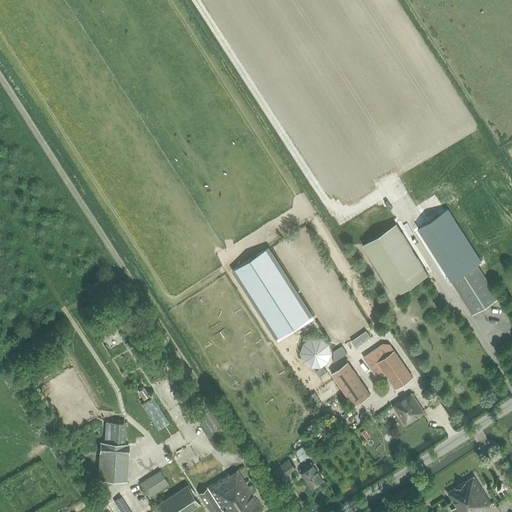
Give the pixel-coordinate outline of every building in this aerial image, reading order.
[(451,281),(477,264),(481,262),(447,208),(417,227),(451,281)] [(360,244),(392,296),(427,274),(395,223),(360,244)] [(232,268),(275,337),(311,315),(268,246),(232,268)] [(499,298),(477,264),(451,281),(473,314),(499,298)] [(371,337),(366,331),(361,334),(366,340),(371,337)] [(394,350),(391,345),(384,345),(386,348),(370,360),(381,376),(386,373),(378,361),(394,350)] [(394,350),(378,361),(386,373),(396,389),(413,378),(394,350)] [(371,394),(348,362),(332,373),(355,405),(371,394)] [(325,394),(325,393),(329,391),(326,383),(315,389),(319,398),(325,394)] [(144,388),(140,391),(145,398),(149,396),(144,388)] [(399,403),(393,406),(406,425),(425,412),(411,392),(398,401),(399,403)] [(202,398),(194,403),(212,430),(219,425),(202,398)] [(104,420),(103,437),(124,438),(125,421),(104,420)] [(101,441),(98,479),(122,480),(123,453),(127,453),(128,443),(125,443),(105,442),(101,441)] [(295,452),(302,462),(309,456),(303,447),(295,452)] [(296,468),(289,459),(274,470),(281,479),(296,468)] [(311,488),(323,480),(312,462),(300,470),(311,488)] [(149,497),(169,484),(160,470),(140,483),(149,497)] [(255,490),(252,484),(248,486),(238,470),(230,475),(229,473),(198,493),(210,511),(258,511),(263,509),(252,492),(255,490)] [(449,494),(459,511),(483,511),(485,511),(485,509),(492,505),(475,478),(449,494)] [(497,494),(506,489),(501,482),(492,487),(497,494)] [(163,511),(188,511),(192,510),(200,504),(188,485),(158,503),(163,511)]
